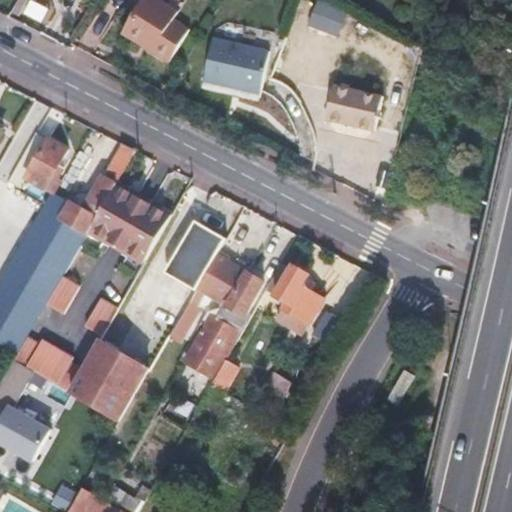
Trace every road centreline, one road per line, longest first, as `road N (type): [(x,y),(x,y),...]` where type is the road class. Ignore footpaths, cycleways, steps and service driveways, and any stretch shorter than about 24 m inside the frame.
road 1 (tertiary): [(0,48),(429,269)]
road 2 (residential): [(302,511),(340,422),(429,269)]
road 3 (motorway): [(511,261),(455,511)]
